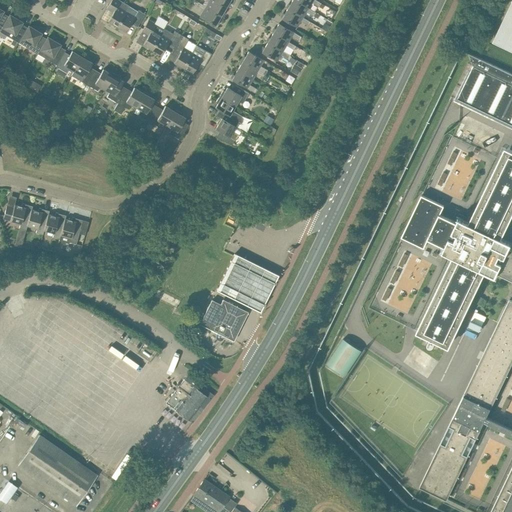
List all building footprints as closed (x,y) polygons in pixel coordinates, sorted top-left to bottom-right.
[(117,26),(129,6),(119,0),(111,0),(106,9),(113,12),(108,21),(117,26)] [(226,6),(216,0),(207,0),(209,1),(206,6),(221,15),(226,6)] [(315,12),(308,8),(294,0),(292,0),(287,9),(302,17),(306,12),(313,16),(315,12)] [(511,51),(511,0),(493,42),(511,51)] [(221,15),(206,6),(198,2),(196,6),(204,10),(200,16),(215,25),(221,15)] [(137,11),(129,6),(117,26),(126,32),(131,23),(137,27),(145,14),(138,10),(137,11)] [(0,30),(8,16),(2,13),(4,11),(0,8),(0,30)] [(302,17),(287,9),(282,18),(297,27),(300,21),(308,25),(310,22),(302,17)] [(0,31),(18,43),(27,27),(21,24),(23,22),(10,14),(8,16),(0,30),(0,31)] [(152,49),(164,29),(148,19),(142,31),(148,35),(143,44),(152,49)] [(279,23),(273,33),(288,42),(291,36),(299,40),(301,37),(294,32),(279,23)] [(18,43),(37,54),(46,38),(40,35),(41,33),(29,25),(27,27),(18,43)] [(173,34),(164,29),(152,49),(161,55),(167,45),(173,49),(181,35),(174,31),(173,34)] [(288,42),(273,33),(268,42),(283,51),(286,45),(293,50),(295,46),(288,42)] [(188,39),(181,35),(173,49),(180,52),(174,62),(183,67),(192,52),(183,47),(188,39)] [(56,65),(63,53),(65,50),(59,46),(60,44),(48,37),(46,38),(37,54),(56,65)] [(290,55),(283,51),(268,42),(262,52),(277,61),(280,55),(288,59),(290,55)] [(196,46),(192,52),(183,67),(192,73),(198,63),(204,67),(212,54),(205,50),(204,51),(196,46)] [(74,71),(83,55),(77,52),(76,53),(72,51),(69,57),(63,53),(56,65),(55,66),(66,73),(69,68),(74,71)] [(249,51),(243,60),(265,74),(267,70),(260,66),(263,60),(249,51)] [(511,73),(479,58),(468,53),(471,59),(472,62),(473,65),(457,99),(460,100),(511,125),(511,73)] [(87,85),(94,72),(89,68),(92,63),(88,60),(89,59),(83,55),(74,71),(78,73),(76,78),(87,85)] [(265,74),(243,60),(237,70),(252,79),(256,73),(263,77),(265,74)] [(296,65),(291,72),(297,76),(297,75),(301,68),(296,65)] [(105,89),(114,73),(108,70),(107,72),(103,69),(100,75),(94,72),(87,85),(97,91),(100,86),(105,89)] [(252,79),(237,70),(232,79),(247,88),(254,92),(256,89),(249,84),(252,79)] [(114,73),(105,89),(110,92),(107,96),(118,103),(125,90),(120,87),(123,81),(119,79),(120,77),(114,73)] [(221,97),(235,105),(238,101),(242,104),(249,93),(236,85),(233,90),(227,87),(221,97)] [(131,93),(125,90),(118,103),(114,110),(121,114),(125,107),(128,109),(131,104),(136,107),(145,92),(139,88),(138,90),(134,87),(131,93)] [(151,95),(145,92),(136,107),(141,110),(138,115),(149,121),(156,108),(151,105),(154,99),(150,97),(151,95)] [(232,110),(235,105),(221,97),(215,107),(221,111),(218,116),(220,117),(235,126),(238,122),(241,124),(242,122),(243,120),(243,118),(242,117),(241,115),(232,110)] [(156,108),(149,121),(160,127),(162,123),(167,125),(176,110),(170,106),(169,108),(165,106),(162,111),(156,108)] [(182,113),(176,110),(167,125),(172,128),(169,133),(180,139),(187,126),(182,123),(185,118),(181,115),(182,113)] [(220,117),(216,123),(218,124),(215,129),(221,132),(218,138),(232,145),(238,134),(232,131),(235,126),(220,117)] [(497,272),(511,279),(511,249),(509,248),(511,243),(496,236),(511,202),(511,150),(510,149),(473,225),(458,218),(456,222),(440,214),(444,206),(422,195),(401,237),(403,237),(424,248),(428,239),(444,247),(442,251),(457,258),(421,334),(429,338),(427,342),(426,343),(426,344),(427,345),(427,346),(428,347),(429,347),(430,348),(432,347),(433,346),(434,346),(436,342),(444,345),(463,305),(480,269),(495,277),(497,272)] [(27,225),(32,209),(33,206),(23,203),(22,205),(21,206),(14,204),(13,208),(7,206),(3,218),(20,223),(19,228),(26,230),(27,225)] [(38,211),(32,209),(27,225),(37,228),(36,233),(42,234),(44,230),(48,214),(49,211),(40,208),(38,209),(38,211)] [(59,239),(61,234),(65,219),(66,215),(57,213),(55,214),(54,216),(48,214),(44,230),(54,232),(53,237),(59,239)] [(71,220),(65,219),(61,234),(71,237),(69,242),(76,244),(83,220),(74,217),(72,219),(71,220)] [(278,274),(240,255),(223,290),(261,308),(278,274)] [(484,421),(487,417),(511,363),(511,300),(509,299),(498,323),(420,487),(447,500),(484,421)] [(200,324),(233,340),(248,312),(223,300),(220,304),(212,300),(200,324)] [(466,309),(449,346),(461,351),(479,315),(466,309)] [(116,331),(96,367),(134,388),(153,352),(116,331)] [(362,351),(343,339),(325,366),(344,378),(362,351)] [(427,359),(432,352),(422,346),(417,353),(427,359)] [(160,374),(147,390),(163,403),(176,387),(160,374)] [(200,391),(194,386),(184,378),(166,402),(189,420),(200,405),(207,396),(200,391)] [(203,387),(200,391),(207,396),(200,405),(204,408),(214,395),(203,387)] [(511,511),(511,428),(487,417),(484,421),(511,434),(511,467),(490,511),(511,511)] [(39,435),(18,464),(76,505),(97,475),(39,435)] [(120,459),(125,439),(110,435),(108,440),(105,439),(100,459),(115,463),(116,458),(120,459)] [(229,496),(212,485),(204,479),(194,494),(202,499),(219,511),(217,511),(229,511),(233,507),(234,507),(237,503),(228,497),(229,496)]
